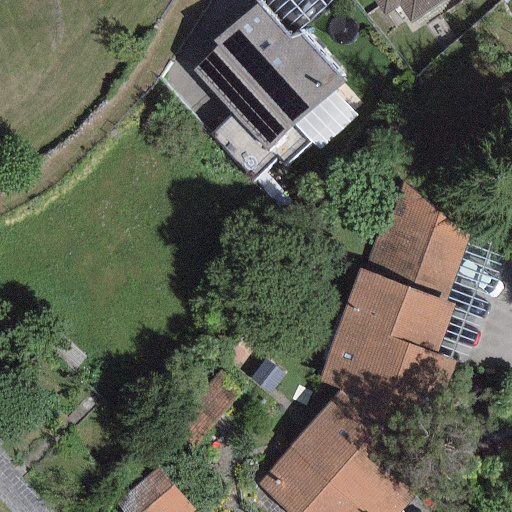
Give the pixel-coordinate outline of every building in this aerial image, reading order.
[(277,0),(309,35),(347,0),(277,0)] [(372,0),(383,16),(398,6),(409,23),(444,0),(372,0)] [(257,4),(213,42),(218,48),(192,71),(264,152),(343,84),(298,32),(289,40),(257,4)] [(396,181),(364,273),(444,302),(477,209),(396,181)] [(364,273),(358,270),(315,381),(341,391),(258,484),(289,511),(400,511),(462,438),(430,425),(453,364),(433,356),(452,306),(444,302),(364,273)] [(204,511),(183,481),(138,511),(204,511)]
